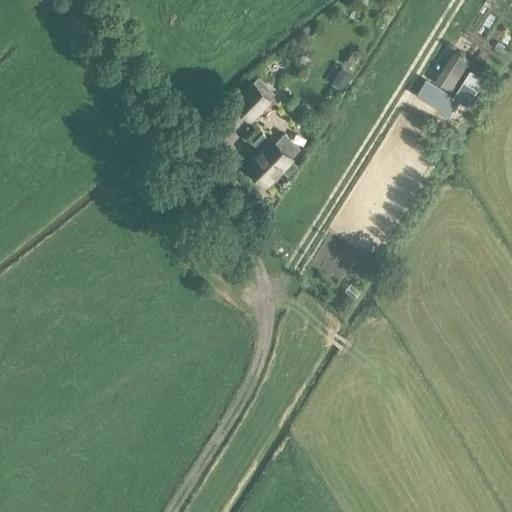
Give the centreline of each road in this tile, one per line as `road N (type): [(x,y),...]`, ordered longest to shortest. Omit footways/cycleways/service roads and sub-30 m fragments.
road 1 (track): [(170,511),(246,395),(263,353),(266,292),(253,250),(88,0)]
road 2 (track): [(457,0),(266,301)]
